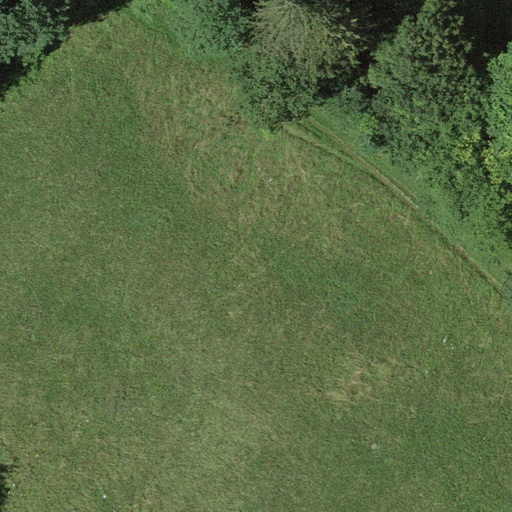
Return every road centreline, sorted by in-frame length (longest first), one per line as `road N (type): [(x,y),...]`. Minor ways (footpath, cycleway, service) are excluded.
road 1 (track): [(159,0),(278,86),(441,175),(511,262)]
road 2 (track): [(278,86),(511,57)]
